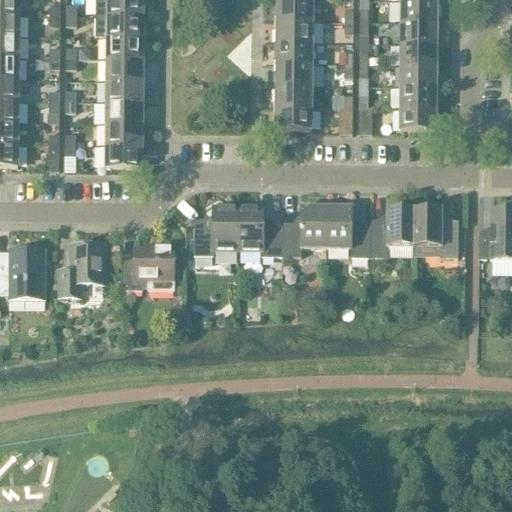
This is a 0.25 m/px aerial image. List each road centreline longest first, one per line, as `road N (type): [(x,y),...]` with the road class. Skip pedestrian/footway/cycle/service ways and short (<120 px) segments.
road 1 (residential): [(466,181),(194,174),(139,215),(0,213)]
road 2 (unknown): [(314,438),(322,429),(511,433)]
road 3 (residential): [(466,181),(469,60),(490,25),(490,0)]
